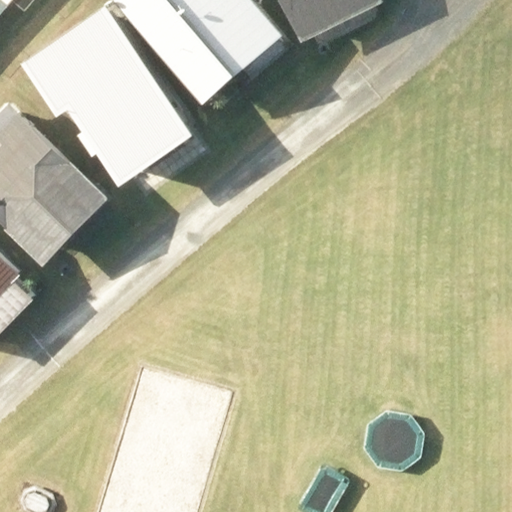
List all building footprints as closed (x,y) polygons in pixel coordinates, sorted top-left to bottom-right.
[(0,0),(0,32),(28,0),(0,0)] [(302,36),(270,0),(128,0),(220,107),(302,36)] [(394,0),(294,0),(315,42),(396,3),(394,0)] [(147,37),(71,83),(132,187),(208,141),(147,37)] [(123,204),(30,114),(5,137),(16,148),(0,162),(0,209),(58,268),(123,204)] [(30,283),(36,277),(0,240),(0,349),(49,301),(30,283)] [(334,511),(352,485),(323,466),(295,510),(298,511),(334,511)]
